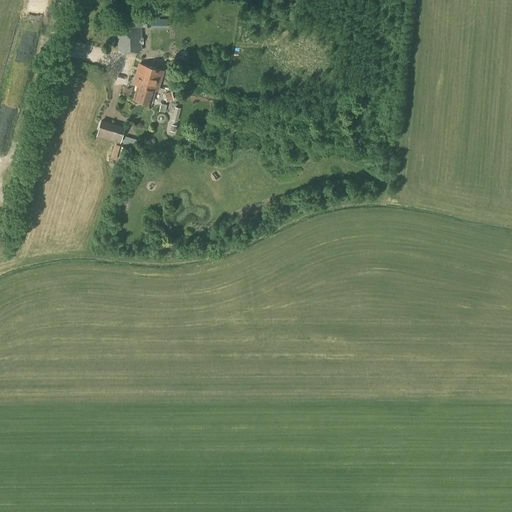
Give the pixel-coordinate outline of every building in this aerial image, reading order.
[(117,52),(142,51),(141,26),(116,27),(117,52)] [(155,90),(158,91),(164,71),(140,64),(134,84),(138,85),(134,99),(151,104),(155,90)] [(166,93),(164,93),(166,101),(166,102),(174,100),(171,91),(166,93)] [(161,104),(159,111),(165,113),(167,105),(161,104)] [(177,122),(181,109),(174,107),(171,121),(177,122)] [(121,142),(125,128),(102,121),(97,136),(121,142)]
